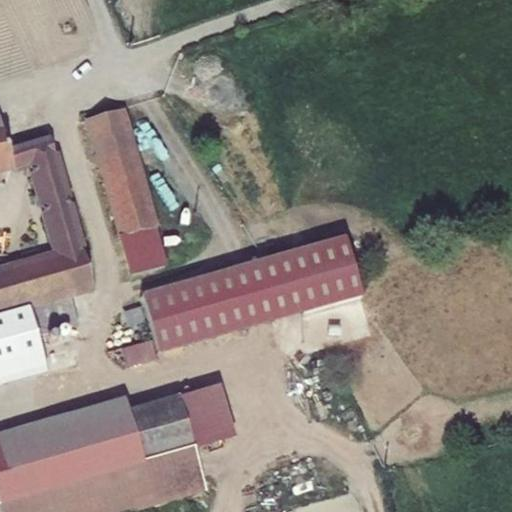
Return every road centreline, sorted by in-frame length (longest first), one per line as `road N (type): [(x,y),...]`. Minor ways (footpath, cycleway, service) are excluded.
road 1 (unknown): [(50,80),(116,277),(114,310),(97,378),(76,397),(0,420)]
road 2 (track): [(0,95),(299,0)]
